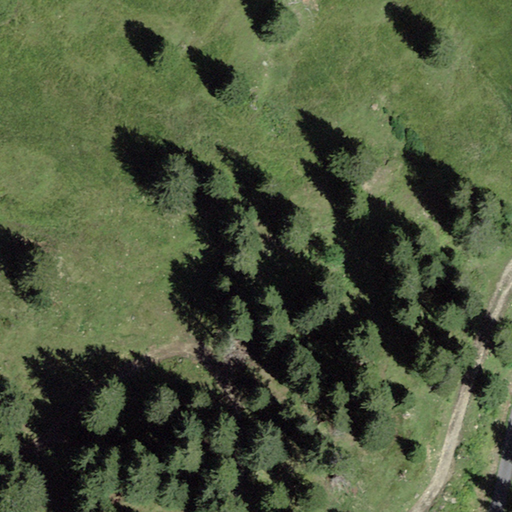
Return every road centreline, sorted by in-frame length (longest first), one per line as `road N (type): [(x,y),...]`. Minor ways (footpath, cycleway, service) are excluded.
road 1 (track): [(0,458),(117,372),(180,338),(238,404),(231,511)]
road 2 (track): [(406,511),(474,380),(511,264)]
